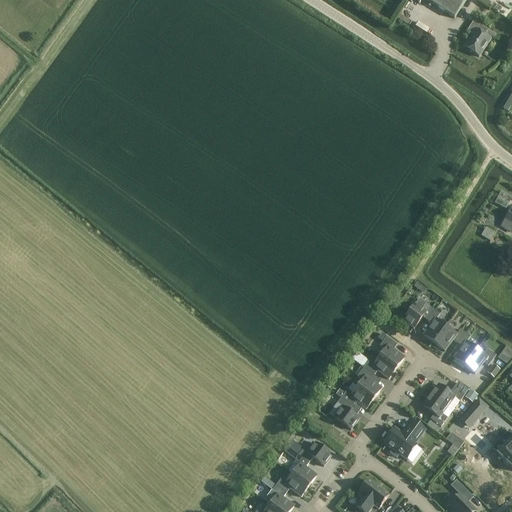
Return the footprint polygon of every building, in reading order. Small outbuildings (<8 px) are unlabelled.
[(424,0),(454,19),(466,0),(424,0)] [(479,58),(490,40),(484,36),(487,31),(479,26),(465,49),(479,58)] [(508,112),(511,105),(511,94),(503,109),(508,112)] [(511,196),(503,191),(496,203),(507,209),(511,199),(511,196)] [(511,210),(501,227),(511,233),(511,232),(511,210)] [(481,237),(490,242),(495,234),(486,228),(481,237)] [(430,281),(423,275),(418,282),(425,288),(430,281)] [(415,305),(403,321),(414,329),(422,318),(427,322),(435,311),(430,308),(426,313),(415,305)] [(446,328),(436,320),(440,315),(435,311),(427,322),(432,325),(424,336),(434,344),(446,328)] [(460,330),(456,336),(446,328),(434,344),(444,352),(453,341),(458,344),(465,334),(460,330)] [(383,343),(386,338),(381,334),(378,339),(383,343)] [(465,334),(458,344),(462,348),(454,359),(464,367),(477,351),(466,343),(470,338),(465,334)] [(383,343),(380,347),(385,351),(380,358),(396,370),(404,359),(393,351),(397,346),(386,338),(383,343)] [(499,358),(508,365),(511,359),(511,348),(508,346),(499,358)] [(496,357),(491,353),(487,358),(477,351),(464,367),(475,375),(483,364),(488,367),(496,357)] [(370,360),(364,369),(374,377),(377,372),(389,380),(396,370),(380,358),(375,364),(370,360)] [(494,379),(500,371),(493,366),(487,374),(494,379)] [(364,369),(357,378),(362,382),(358,387),(374,400),(381,390),(370,381),(374,377),(364,369)] [(450,394),(438,386),(431,397),(447,409),(454,399),(460,403),(464,397),(453,390),(450,394)] [(347,390),(341,399),(351,407),(353,404),(355,402),(366,411),(374,400),(358,387),(353,394),(347,390)] [(447,419),(442,415),(447,409),(431,397),(423,407),(434,415),(430,420),(441,428),(447,419)] [(343,408),(335,419),(351,431),(359,420),(348,412),(351,408),(351,407),(341,399),(337,404),(343,408)] [(392,450),(390,453),(396,458),(399,455),(406,460),(416,446),(414,445),(424,431),(413,423),(403,436),(394,430),(384,444),(392,450)] [(498,455),(511,468),(511,434),(509,431),(503,438),(509,443),(498,455)] [(446,441),(459,450),(464,444),(451,434),(446,441)] [(310,446),(305,453),(302,451),(299,456),(309,464),(312,459),(323,467),(332,457),(316,445),(315,445),(312,443),(310,446)] [(295,461),(300,465),(293,476),(309,487),(316,477),(305,469),(309,464),(299,456),(295,461)] [(293,476),(288,482),(282,478),(276,487),(286,494),(290,490),(301,498),(309,487),(293,476)] [(265,479),(262,484),(267,488),(271,483),(265,479)] [(355,508),(360,511),(369,511),(374,507),(378,510),(389,497),(368,481),(358,495),(363,499),(355,508)] [(450,507),(455,511),(476,511),(466,502),(472,497),(458,482),(452,487),(461,497),(450,507)] [(272,492),(277,496),(270,506),(267,503),(267,504),(277,511),(290,511),(294,508),(283,499),(286,494),(276,487),(272,492)]
